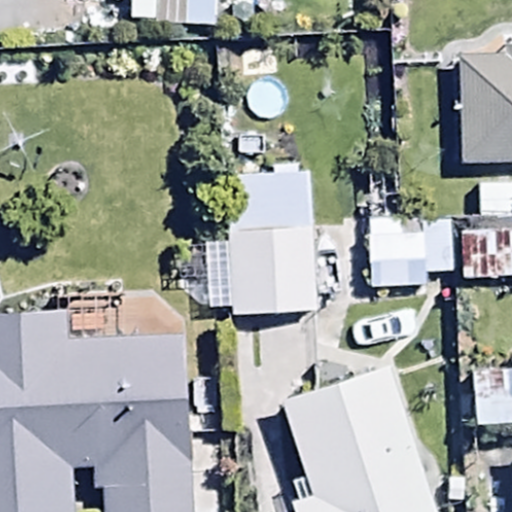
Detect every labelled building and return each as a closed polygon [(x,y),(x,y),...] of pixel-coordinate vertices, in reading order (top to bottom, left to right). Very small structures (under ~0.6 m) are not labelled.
[(511,177),(511,62),(454,66),(459,180),(511,177)] [(364,177),(367,254),(330,254),(330,247),(315,247),(316,263),(331,262),(331,291),(370,290),(370,298),(424,296),(423,280),(450,279),(449,230),(419,231),(419,244),(401,245),(399,176),(364,177)] [(307,182),(233,183),(234,239),(226,239),(226,250),(203,251),(205,317),(231,316),(232,324),(310,323),(307,182)] [(511,238),(460,240),(461,288),(511,286),(511,238)] [(212,511),(209,448),(190,449),(184,348),(68,354),(66,320),(34,322),(34,310),(0,311),(0,511),(68,511),(66,475),(90,474),(91,501),(102,500),(102,511),(212,511)] [(437,511),(396,378),(281,412),(311,506),(291,511),(437,511)] [(511,381),(472,382),(474,432),(511,430),(511,381)]
